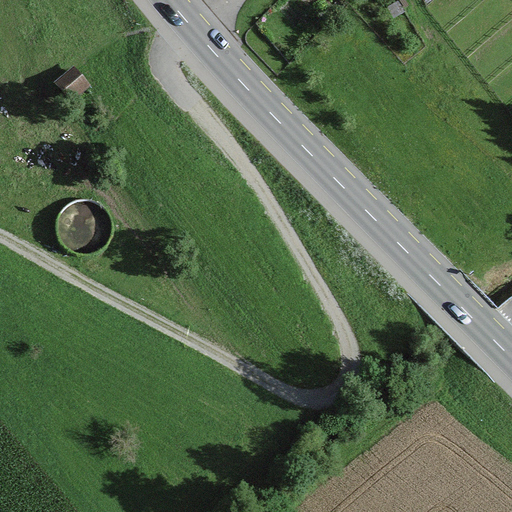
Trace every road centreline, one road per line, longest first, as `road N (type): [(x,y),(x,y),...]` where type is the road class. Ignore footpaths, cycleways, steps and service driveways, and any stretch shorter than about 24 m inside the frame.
road 1 (track): [(0,236),(302,401),(345,392),(354,370),(351,345),(271,199),(164,64),(165,46),(189,24)]
road 2 (primary): [(488,333),(169,0)]
